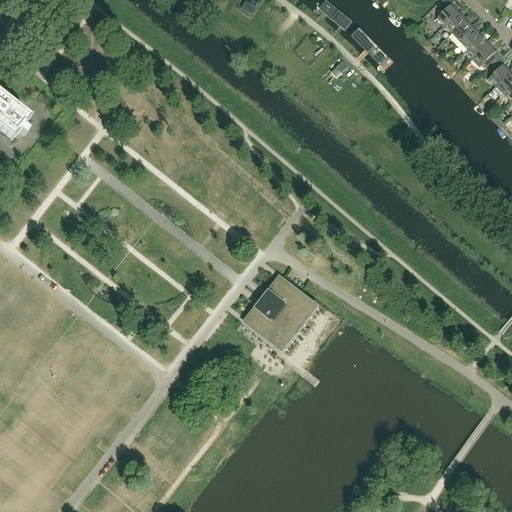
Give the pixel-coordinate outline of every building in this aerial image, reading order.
[(330,10),(316,0),(299,0),(324,18),(330,10)] [(458,14),(451,6),(452,5),(448,0),(441,6),(439,9),(443,13),(436,21),(438,19),(444,25),(442,27),(443,29),(458,14)] [(453,34),(466,22),(467,23),(471,19),(468,16),(464,20),(458,14),(443,29),(445,30),(447,28),(448,29),(453,34)] [(370,46),(341,18),(334,25),(363,53),(370,46)] [(473,29),(475,31),(479,27),(476,24),(472,28),(467,23),(466,22),(453,34),(449,38),(457,45),(473,29)] [(481,37),(482,39),(486,35),(483,32),(479,36),(475,31),(473,29),(457,45),(464,53),(481,37)] [(487,43),(482,39),(481,37),(464,53),(472,61),(472,60),(473,60),(488,45),(490,46),(494,43),(491,40),(487,43)] [(472,62),(478,68),(480,68),(488,60),(490,62),(493,66),(502,57),(497,51),(495,52),(490,46),(488,45),(473,60),(472,60),(472,62)] [(510,74),(509,72),(503,66),(507,62),(502,57),(493,66),(498,70),(487,80),(488,81),(490,79),(496,85),(494,87),(495,89),(510,74)] [(342,74),(349,67),(343,62),(343,63),(337,69),(333,73),(337,78),(341,73),(342,74)] [(490,62),(483,69),(486,72),(493,66),(490,62)] [(510,74),(495,89),(493,91),(501,98),(505,94),(511,87),(511,75),(511,69),(509,72),(510,74)] [(0,132),(12,142),(16,137),(18,133),(24,137),(28,132),(23,128),(30,119),(16,109),(0,95),(0,132)] [(281,284),(251,323),(279,345),(310,306),(281,284)]
